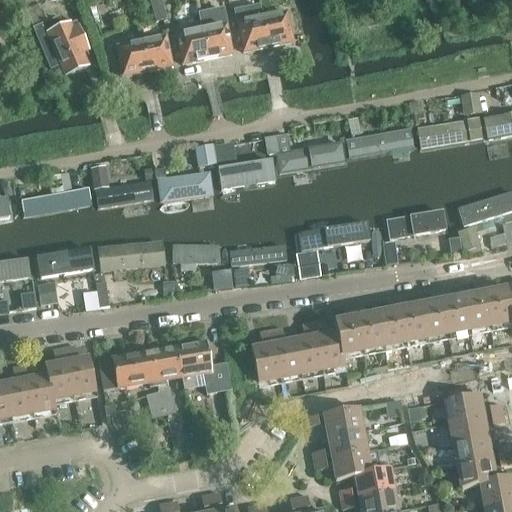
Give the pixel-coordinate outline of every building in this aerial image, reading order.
[(149,0),(150,1),(156,24),(166,21),(160,0),(149,0)] [(36,38),(47,33),(47,35),(47,36),(65,78),(88,69),(82,56),(88,53),(76,24),(63,29),(55,8),(28,19),(36,38)] [(286,15),(262,20),(268,50),(292,45),(286,15)] [(268,50),(262,20),(237,25),(243,55),(268,50)] [(226,27),(201,32),(207,62),(232,57),(226,27)] [(207,62),(201,32),(177,37),(183,67),(207,62)] [(165,39),(141,44),(147,74),(171,69),(165,39)] [(147,74),(141,44),(116,49),(122,79),(147,74)] [(476,96),(462,98),(465,116),(479,113),(476,96)] [(511,116),(483,122),(487,144),(511,140),(511,116)] [(348,121),(350,137),(351,141),(360,139),(356,120),(348,121)] [(480,122),(415,132),(419,154),(483,144),(480,122)] [(411,132),(345,144),(349,164),(415,153),(411,132)] [(287,136),(277,138),(279,155),(280,155),(279,150),(289,149),(287,136)] [(279,155),(276,138),(266,139),(267,148),(268,156),(279,155)] [(212,147),(195,150),(198,170),(215,167),(212,147)] [(343,147),(276,158),(279,179),(346,168),(343,147)] [(267,165),(215,174),(218,189),(270,180),(267,165)] [(101,168),(91,170),(94,189),(107,187),(106,180),(103,180),(101,168)] [(60,176),(63,192),(71,191),(68,174),(60,176)] [(210,176),(156,184),(160,208),(213,200),(210,176)] [(97,213),(154,204),(150,182),(93,191),(97,213)] [(89,191),(20,204),(23,221),(92,209),(89,191)] [(511,195),(456,212),(462,231),(511,216),(511,195)] [(8,202),(0,203),(0,228),(12,226),(8,202)] [(444,214),(385,224),(388,244),(447,234),(444,214)] [(377,229),(292,239),(294,256),(379,246),(377,229)] [(479,248),(473,229),(458,234),(464,254),(479,248)] [(504,236),(490,240),(493,251),(507,246),(504,236)] [(164,246),(97,253),(100,278),(166,271),(164,246)] [(222,250),(172,249),(172,268),(221,270),(222,250)] [(283,251),(230,257),(231,270),(285,264),(283,251)] [(96,274),(92,252),(37,262),(41,284),(96,274)] [(387,268),(396,267),(396,266),(394,252),(385,254),(387,268)] [(366,256),(368,270),(380,268),(379,265),(386,264),(384,254),(379,255),(378,254),(366,256)] [(28,262),(0,266),(0,287),(31,283),(28,262)] [(276,279),(270,280),(271,286),(291,283),(291,279),(294,279),(293,267),(275,269),(276,279)] [(220,273),(221,288),(232,287),(231,273),(220,273)] [(490,281),(481,283),(483,292),(492,290),(490,281)] [(483,292),(481,283),(472,284),(474,294),(483,292)] [(84,286),(86,298),(95,296),(93,284),(84,286)] [(175,295),(174,284),(165,285),(166,296),(175,295)] [(107,309),(104,285),(96,286),(99,310),(107,309)] [(333,321),(334,325),(335,325),(506,292),(508,302),(511,300),(511,295),(511,294),(511,289),(510,287),(492,290),(483,292),(474,294),(450,298),(441,300),(432,302),(407,307),(398,308),(389,310),(365,315),(356,316),(346,318),(333,321)] [(448,289),(439,290),(441,300),(450,298),(448,289)] [(441,300),(439,290),(430,292),(432,302),(441,300)] [(506,292),(335,325),(344,370),(345,370),(343,360),(511,328),(511,334),(511,300),(508,302),(506,292)] [(405,297),(396,299),(398,308),(407,307),(405,297)] [(398,308),(396,299),(387,300),(389,310),(398,308)] [(85,305),(86,313),(96,311),(94,304),(85,305)] [(363,305),(354,307),(356,316),(365,315),(363,305)] [(356,316),(354,307),(345,309),(346,318),(356,316)] [(324,322),(317,324),(319,333),(326,331),(324,322)] [(317,324),(309,325),(311,334),(319,333),(317,324)] [(311,334),(309,325),(302,327),(304,336),(311,334)] [(344,370),(335,325),(334,325),(336,335),(316,338),(322,374),(344,370)] [(282,330),(274,332),(276,341),(284,340),(282,330)] [(274,332),(267,333),(269,342),(276,341),(274,332)] [(269,342),(267,333),(259,335),(261,344),(269,342)] [(322,374),(316,338),(294,342),(301,378),(322,374)] [(301,378),(294,342),(273,347),(280,382),(301,378)] [(212,375),(211,369),(207,344),(176,349),(181,377),(184,393),(193,391),(191,379),(203,377),(212,375)] [(280,382),(273,347),(251,351),(257,386),(280,382)] [(75,348),(67,349),(69,359),(77,358),(75,348)] [(67,349),(60,351),(62,360),(69,359),(67,349)] [(143,355),(148,386),(149,390),(156,389),(157,395),(166,393),(163,380),(181,377),(176,349),(143,355)] [(62,360),(60,351),(53,352),(54,362),(62,360)] [(103,393),(148,386),(143,355),(112,360),(113,366),(99,369),(103,393)] [(96,396),(89,360),(67,364),(73,400),(96,396)] [(67,364),(46,368),(54,413),(55,413),(55,409),(54,403),(73,400),(67,364)] [(35,365),(27,367),(29,376),(37,374),(35,365)] [(224,366),(211,369),(212,375),(203,377),(207,397),(231,391),(224,366)] [(27,367),(20,368),(22,377),(29,376),(27,367)] [(22,377),(20,368),(12,370),(14,379),(22,377)] [(54,413),(46,368),(44,368),(46,378),(26,382),(33,417),(54,413)] [(33,417),(26,382),(5,386),(12,421),(33,417)] [(0,423),(12,421),(5,386),(0,386),(0,423)] [(169,392),(166,393),(157,395),(146,398),(149,409),(172,403),(169,392)] [(97,401),(96,396),(73,400),(54,403),(55,409),(97,401)] [(447,404),(451,427),(487,420),(482,398),(447,404)] [(389,417),(403,415),(402,402),(388,403),(389,417)] [(149,409),(152,421),(175,415),(172,403),(149,409)] [(104,408),(105,419),(116,417),(114,407),(104,408)] [(490,410),(492,419),(504,417),(502,408),(490,410)] [(327,440),(363,433),(358,411),(323,418),(327,440)] [(0,429),(55,419),(54,413),(31,417),(12,421),(0,423),(0,429)] [(504,417),(492,419),(494,428),(506,426),(504,417)] [(306,421),(308,431),(319,428),(317,419),(306,421)] [(451,427),(455,448),(491,441),(487,420),(451,427)] [(331,461),(367,455),(363,433),(327,440),(331,461)] [(455,448),(459,469),(495,463),(491,441),(455,448)] [(498,452),(500,461),(511,459),(510,450),(498,452)] [(312,455),(314,464),(326,462),(324,453),(312,455)] [(336,484),(354,480),(354,479),(371,476),(371,475),(380,473),(377,453),(367,455),(331,461),(326,462),(314,464),(316,473),(333,470),(336,484)] [(511,459),(500,461),(502,471),(511,468),(511,459)] [(463,492),(482,488),(482,487),(499,484),(498,483),(495,463),(459,469),(463,492)] [(354,479),(354,480),(358,500),(394,493),(389,471),(380,473),(371,475),(371,476),(354,479)] [(482,487),(482,488),(486,508),(511,503),(511,480),(498,483),(499,484),(482,487)] [(339,495),(341,503),(353,501),(351,492),(339,495)] [(358,500),(360,511),(397,511),(394,493),(358,500)] [(219,496),(210,498),(212,509),(222,508),(219,496)] [(203,511),(212,511),(212,509),(210,498),(201,499),(203,511)] [(308,498),(298,500),(301,511),(310,510),(308,498)] [(300,511),(301,511),(298,500),(290,502),(291,511),(300,511)] [(353,501),(341,503),(342,511),(345,511),(354,510),(353,501)] [(511,511),(511,503),(486,508),(486,511),(511,511)]
